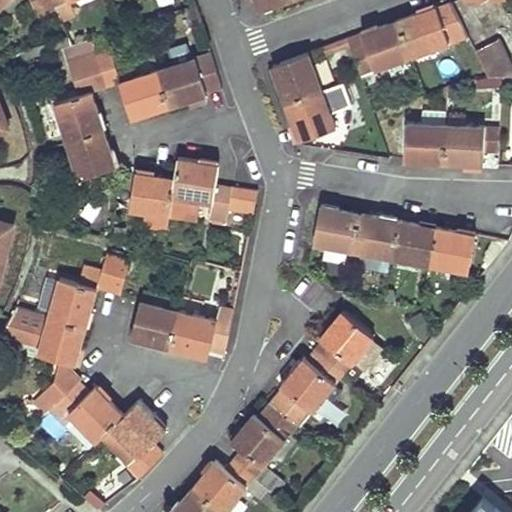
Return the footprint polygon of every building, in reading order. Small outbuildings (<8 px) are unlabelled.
[(8,0),(3,6),(9,11),(17,0),(8,0)] [(32,0),(38,13),(55,6),(51,0),(32,0)] [(260,10),(274,5),(272,0),(262,0),(257,2),(260,10)] [(398,20),(412,56),(468,36),(451,3),(437,8),(439,14),(423,19),(421,12),(398,20)] [(424,11),(421,12),(423,19),(439,14),(437,8),(436,6),(424,11)] [(378,28),(379,32),(380,35),(364,42),(366,46),(352,51),(361,75),(369,96),(382,91),(374,70),(412,56),(398,20),(378,28)] [(379,32),(378,28),(362,34),(364,42),(380,35),(379,32)] [(120,82),(121,81),(111,51),(105,34),(90,39),(95,53),(96,56),(106,86),(120,82)] [(364,42),(362,34),(348,39),(352,51),(366,46),(364,42)] [(511,75),(511,63),(509,57),(500,39),(476,51),(488,75),(488,76),(491,76),(502,76),(511,75)] [(323,53),(338,48),(336,43),(321,49),(323,53)] [(210,52),(157,69),(169,107),(195,99),(208,95),(208,93),(222,88),(210,52)] [(67,140),(95,131),(91,116),(99,114),(99,112),(92,90),(96,89),(106,86),(96,56),(95,53),(69,61),(79,94),(54,102),(67,140)] [(286,103),(322,89),(309,53),(281,64),(286,78),(278,81),(282,92),(286,103)] [(278,81),(286,78),(281,64),(273,66),(278,81)] [(157,69),(121,81),(120,82),(129,110),(144,105),(147,114),(154,112),(169,107),(157,69)] [(502,88),(502,76),(491,76),(491,87),(502,88)] [(295,126),(299,124),(303,123),(308,137),(336,127),(322,89),(286,103),(295,126)] [(147,114),(144,105),(129,110),(132,119),(147,114)] [(421,111),(421,123),(446,124),(446,112),(421,111)] [(104,129),(99,114),(91,116),(95,131),(104,129)] [(465,114),(449,114),(449,124),(464,125),(465,114)] [(7,120),(0,122),(0,130),(9,126),(7,120)] [(424,161),(444,162),(446,124),(421,123),(406,122),(404,153),(413,153),(421,154),(421,161),(424,161)] [(300,140),(308,137),(303,123),(299,124),(295,126),(300,140)] [(485,151),(486,126),(464,125),(449,124),(446,124),(444,162),(466,163),(467,155),(485,156),(485,151)] [(486,126),(485,151),(500,151),(501,126),(486,126)] [(104,129),(95,131),(67,140),(79,178),(108,169),(102,154),(111,151),(110,148),(108,140),(104,129)] [(111,151),(102,154),(108,169),(116,166),(111,151)] [(404,160),(421,161),(421,154),(413,153),(404,153),(404,160)] [(467,155),(466,163),(485,164),(485,160),(485,156),(467,155)] [(179,158),(176,178),(170,216),(198,221),(201,200),(211,202),(210,217),(226,221),(229,206),(255,210),(258,191),(250,189),(232,187),(217,184),(218,173),(210,172),(201,170),(203,161),(196,160),(179,158)] [(203,161),(201,170),(210,172),(218,173),(219,164),(203,161)] [(135,171),(133,180),(134,180),(150,183),(152,174),(148,173),(135,171)] [(176,178),(152,174),(150,183),(134,180),(129,209),(146,212),(145,226),(168,230),(170,216),(176,178)] [(319,214),(336,217),(337,208),(321,205),(319,214)] [(353,250),(361,213),(344,210),(337,208),(336,217),(319,214),(314,243),(325,245),(352,250),(353,250)] [(381,216),(361,213),(353,250),(392,258),(398,228),(381,225),(382,217),(381,216)] [(15,222),(0,217),(0,225),(13,228),(15,222)] [(400,220),(382,217),(381,225),(398,228),(400,220)] [(400,220),(398,228),(392,258),(431,265),(437,235),(420,232),(421,228),(421,224),(418,223),(400,220)] [(438,227),(421,224),(421,228),(420,232),(437,235),(438,227)] [(0,279),(1,279),(13,228),(0,225),(0,279)] [(438,227),(437,235),(431,265),(469,273),(474,242),(458,239),(459,231),(455,230),(438,227)] [(476,234),(459,231),(458,239),(474,242),(476,234)] [(352,250),(325,245),(322,260),(349,265),(352,250)] [(49,315),(77,323),(81,309),(91,312),(92,306),(98,283),(121,289),(129,259),(107,254),(103,270),(86,266),(81,283),(59,277),(59,279),(50,310),(49,315)] [(50,310),(59,279),(48,276),(39,307),(50,310)] [(149,333),(148,337),(147,342),(148,342),(169,347),(178,310),(141,300),(133,329),(149,333)] [(178,310),(169,347),(192,353),(194,345),(210,348),(226,352),(234,311),(220,307),(217,319),(178,310)] [(87,326),(91,312),(81,309),(77,323),(87,326)] [(325,342),(317,351),(344,373),(375,337),(360,324),(345,311),(321,339),(325,342)] [(423,342),(434,333),(418,313),(407,322),(423,342)] [(71,345),(76,346),(81,348),(82,344),(87,326),(77,323),(49,315),(39,353),(67,361),(71,345)] [(148,337),(149,333),(133,329),(131,338),(147,342),(148,337)] [(77,364),(81,348),(76,346),(71,345),(67,361),(77,364)] [(208,357),(210,348),(194,345),(192,353),(197,354),(208,357)] [(285,387),(272,402),(300,425),(344,373),(317,351),(309,361),(305,358),(282,385),(285,387)] [(55,405),(79,381),(73,375),(66,368),(61,366),(59,378),(40,396),(52,408),(55,405)] [(102,437),(112,427),(125,414),(114,403),(108,397),(101,403),(90,391),(79,381),(55,405),(65,415),(69,412),(97,442),(102,437)] [(90,391),(101,403),(108,397),(97,386),(90,391)] [(163,454),(158,449),(153,443),(161,435),(150,423),(156,418),(138,401),(125,414),(112,427),(139,454),(129,463),(111,480),(122,490),(140,477),(163,454)] [(243,450),(235,460),(255,477),(271,490),(274,493),(283,482),(264,466),(300,425),(272,402),(260,416),(255,413),(232,441),(243,450)] [(156,418),(150,423),(161,435),(167,429),(158,421),(156,418)] [(139,454),(112,427),(102,437),(129,463),(139,454)] [(255,477),(235,460),(227,469),(215,459),(193,487),(222,511),(225,511),(249,484),(255,477)] [(249,484),(266,498),(271,490),(255,477),(249,484)] [(222,511),(193,487),(171,511),(222,511)] [(498,511),(484,500),(473,511),(498,511)]
